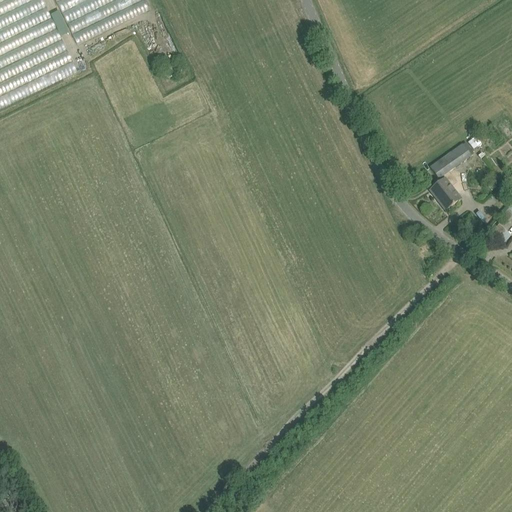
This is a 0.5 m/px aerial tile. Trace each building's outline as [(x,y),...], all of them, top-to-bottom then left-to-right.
[(145,0),(58,0),(78,45),(152,14),(145,0)] [(170,60),(166,63),(171,69),(175,66),(170,60)] [(438,180),(446,174),(471,156),(463,144),(438,162),(429,168),(438,180)] [(504,155),(498,158),(501,167),(507,164),(504,155)] [(446,212),(453,206),(453,205),(460,200),(445,179),(430,191),(435,199),(436,198),(446,211),(445,212),(446,212)] [(511,237),(506,232),(499,241),(506,248),(511,241),(511,237)]
